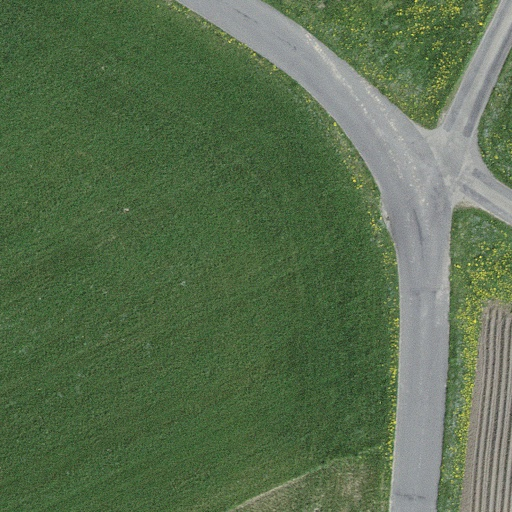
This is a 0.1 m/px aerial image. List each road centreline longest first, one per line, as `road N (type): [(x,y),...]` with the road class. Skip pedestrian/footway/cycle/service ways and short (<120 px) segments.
road 1 (unclassified): [(416,175),(433,260),(417,511)]
road 2 (unclassified): [(416,175),(359,97),(312,58),(208,0)]
road 3 (track): [(511,17),(458,129),(416,175)]
